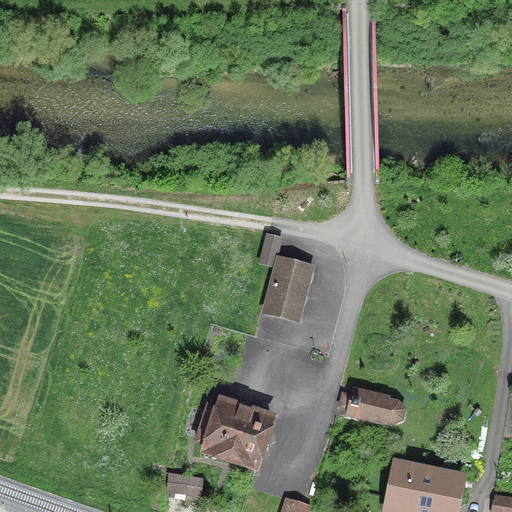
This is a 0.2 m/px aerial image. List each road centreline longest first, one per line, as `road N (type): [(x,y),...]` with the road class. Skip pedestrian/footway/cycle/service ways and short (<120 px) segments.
road 1 (track): [(0,194),(251,218),(355,245)]
road 2 (residential): [(357,189),(355,245),(511,292)]
road 3 (unclassified): [(357,189),(357,0)]
